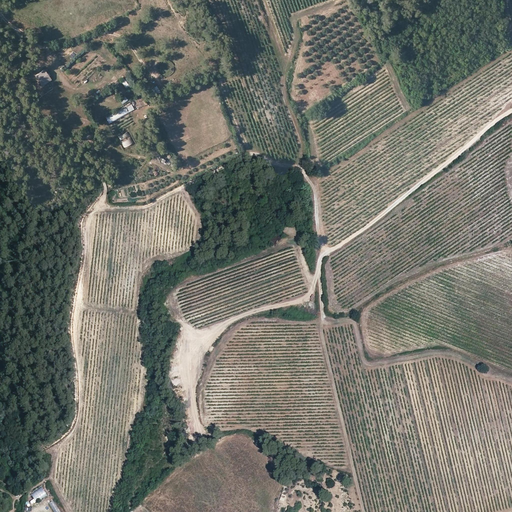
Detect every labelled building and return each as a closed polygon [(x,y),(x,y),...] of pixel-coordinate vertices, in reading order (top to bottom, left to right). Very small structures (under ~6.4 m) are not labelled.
[(44,69),(35,75),(42,86),(51,80),(44,69)] [(119,99),(123,104),(128,100),(124,95),(119,99)] [(106,117),(109,122),(134,111),(132,105),(106,117)] [(118,135),(123,147),(132,144),(128,132),(118,135)] [(42,488),(30,495),(35,503),(47,496),(42,488)] [(60,511),(56,500),(51,503),(54,511),(60,511)]
